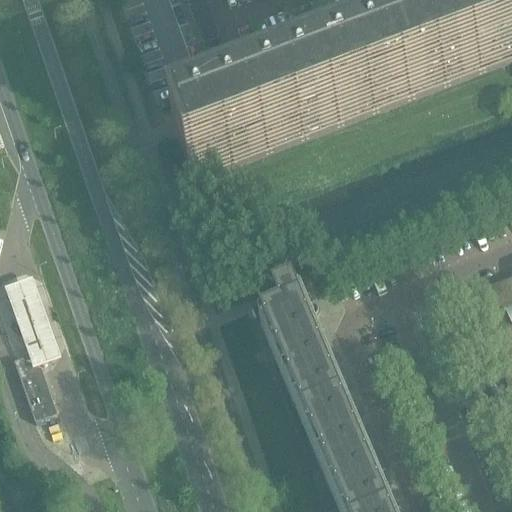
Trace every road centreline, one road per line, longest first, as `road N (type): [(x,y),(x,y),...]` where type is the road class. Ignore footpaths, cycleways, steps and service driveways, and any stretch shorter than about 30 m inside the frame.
road 1 (tertiary): [(213,511),(30,0)]
road 2 (tertiary): [(0,93),(111,405),(140,511)]
road 3 (residential): [(419,511),(344,322),(511,253)]
